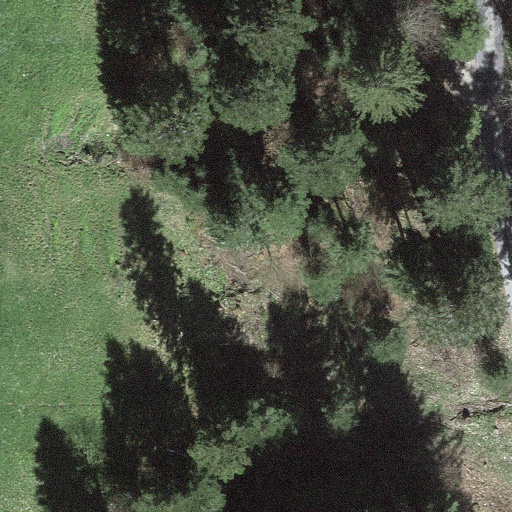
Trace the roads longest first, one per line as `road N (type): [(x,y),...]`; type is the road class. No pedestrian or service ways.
road 1 (unclassified): [(488,0),(494,107),(511,209)]
road 2 (track): [(494,107),(431,0)]
